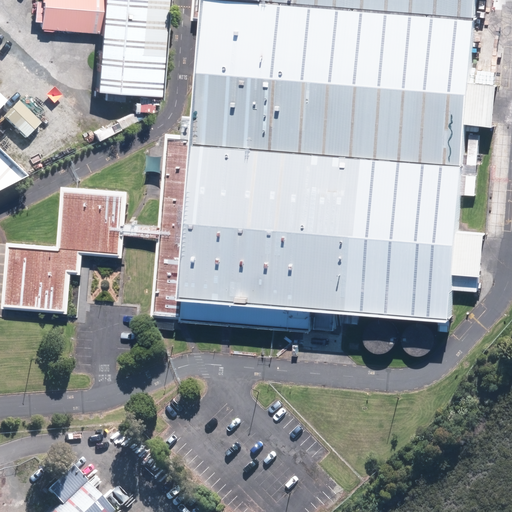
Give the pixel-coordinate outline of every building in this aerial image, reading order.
[(198,0),(188,138),(166,137),(160,227),(124,224),(126,199),(58,194),(53,253),(4,250),(0,300),(0,313),(73,319),(77,260),(125,263),(126,239),(154,241),(148,318),(320,331),(337,332),(338,314),(448,322),(450,292),(476,294),(478,264),(479,247),(480,234),(452,232),(460,127),(492,130),(493,118),(494,98),(495,85),(462,82),(468,0),(198,0)] [(95,0),(35,0),(33,36),(93,40),(95,0)] [(157,104),(164,0),(98,0),(92,100),(157,104)] [(37,124),(12,101),(0,115),(0,118),(23,139),(37,124)] [(0,193),(19,183),(0,164),(0,193)] [(364,347),(368,350),(373,352),(378,353),(383,351),(387,349),(391,344),(392,339),(392,334),(390,329),(387,325),(383,322),(378,321),(372,322),(368,324),(364,327),(361,332),(361,337),(361,342),(364,347)] [(403,350),(407,354),(412,356),(417,356),(422,355),(427,352),(430,348),(431,343),(431,338),(430,333),(426,329),(422,326),(417,325),(411,325),(407,327),(403,331),(400,336),(400,341),(401,346),(403,350)] [(110,511),(82,483),(51,511),(110,511)]
